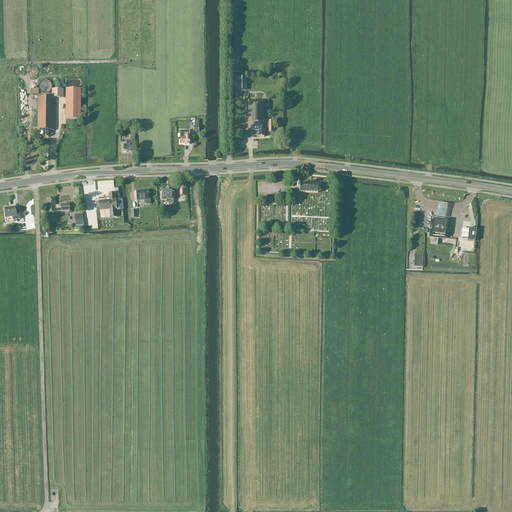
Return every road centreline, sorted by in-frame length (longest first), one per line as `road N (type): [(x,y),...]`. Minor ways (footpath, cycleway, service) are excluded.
road 1 (secondary): [(0,186),(229,167)]
road 2 (secondary): [(229,167),(297,164),(442,181)]
road 3 (unclassified): [(229,167),(227,0)]
